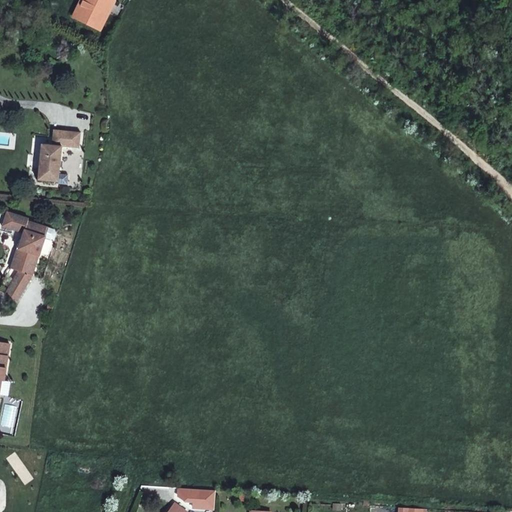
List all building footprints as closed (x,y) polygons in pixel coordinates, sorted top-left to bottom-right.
[(84,0),(76,16),(83,19),(93,2),(90,0),(84,0)] [(90,0),(93,2),(83,19),(102,30),(118,1),(116,0),(90,0)] [(55,150),(45,148),(40,183),(60,186),(65,151),(82,154),(84,138),(57,134),(55,150)] [(6,214),(3,224),(14,227),(13,232),(22,234),(21,242),(23,243),(21,251),(16,250),(11,270),(18,273),(6,295),(19,303),(35,277),(47,230),(27,225),(28,221),(6,214)] [(9,356),(5,355),(6,342),(0,341),(0,394),(1,395),(3,379),(6,380),(9,356)]
